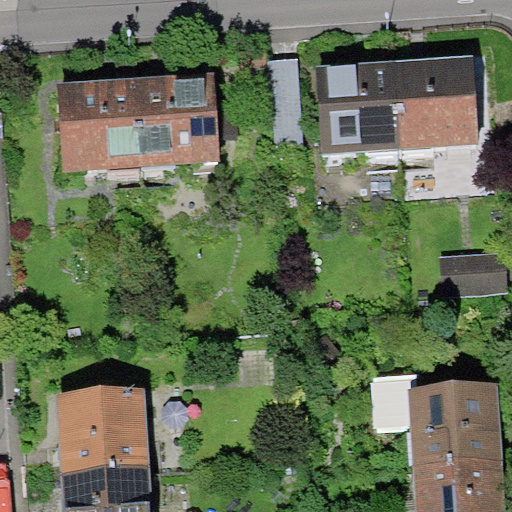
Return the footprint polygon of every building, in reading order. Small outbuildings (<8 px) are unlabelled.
[(276,149),(302,147),(297,70),(269,72),(276,149)] [(416,74),(394,76),(400,159),(433,157),(433,151),(476,148),(471,71),(416,74)] [(366,156),(366,161),(400,159),(394,76),(340,79),(318,81),(323,158),(366,156)] [(209,177),(207,99),(152,100),(131,101),(133,184),(167,184),(167,178),(209,177)] [(99,180),(99,185),(133,184),(131,101),(75,102),(54,103),(56,181),(99,180)] [(442,264),(444,296),(504,292),(502,260),(442,264)] [(411,443),(413,476),(496,471),(493,418),(491,394),(413,399),(412,384),(377,386),(380,432),(415,430),(416,442),(411,443)] [(138,400),(60,405),(62,425),(66,481),(149,476),(147,442),(141,443),(138,400)] [(420,511),(498,511),(498,495),(496,471),(413,476),(415,510),(421,510),(420,511)] [(149,476),(66,481),(67,496),(67,511),(145,511),(146,510),(151,509),(149,476)]
